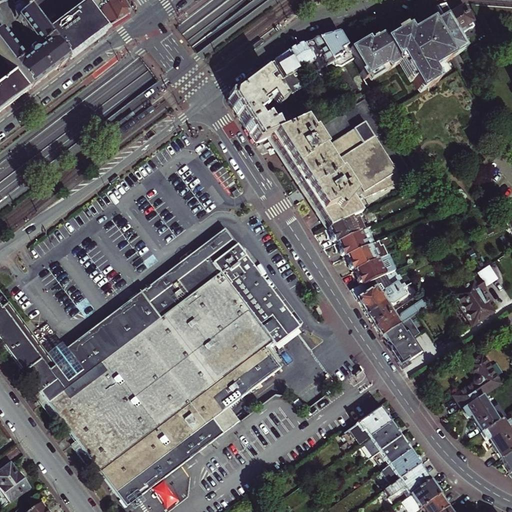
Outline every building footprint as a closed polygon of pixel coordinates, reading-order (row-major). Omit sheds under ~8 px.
[(0,0),(0,4),(4,2),(8,1),(10,0),(15,7),(13,9),(13,13),(15,18),(40,51),(34,56),(31,55),(28,51),(26,53),(28,57),(28,60),(23,64),(0,33),(0,56),(5,63),(13,73),(27,91),(45,77),(66,62),(44,34),(22,4),(18,0),(0,0)] [(129,11),(123,0),(96,0),(102,10),(106,8),(108,13),(108,14),(105,15),(110,25),(129,13),(129,11)] [(44,34),(66,62),(81,50),(105,32),(84,4),(44,34)] [(452,14),(446,4),(438,7),(445,18),(459,43),(465,39),(462,34),(473,27),(471,23),(462,8),(452,14)] [(399,60),(401,63),(420,94),(439,82),(432,71),(465,51),(459,43),(445,18),(431,26),(429,23),(410,34),(407,29),(385,42),(383,43),(395,62),(399,60)] [(342,66),(353,60),(348,51),(339,35),(310,43),(320,58),(326,68),(335,62),(337,66),(342,66)] [(383,43),(385,42),(381,36),(369,43),(367,40),(348,51),(353,60),(360,73),(358,74),(362,80),(383,67),(386,72),(401,63),(399,60),(395,62),(383,43)] [(287,53),(298,71),(320,58),(310,43),(294,48),(287,53)] [(287,53),(273,63),(284,80),(298,71),(287,53)] [(262,71),(273,87),(284,80),(273,63),(262,71)] [(228,102),(255,144),(271,138),(278,135),(274,124),(271,125),(267,119),(266,120),(263,116),(258,119),(255,115),(271,104),(286,127),(289,130),(298,126),(273,87),(262,71),(230,94),(229,99),(228,102)] [(13,73),(0,83),(0,111),(9,104),(27,91),(13,73)] [(369,93),(362,80),(358,74),(351,78),(362,96),(369,93)] [(271,138),(329,228),(362,213),(360,211),(414,178),(365,99),(307,136),(304,130),(306,129),(303,124),(298,126),(289,130),(280,134),(278,135),(271,138)] [(336,244),(337,243),(365,230),(360,220),(362,219),(361,218),(363,217),(362,213),(329,228),(336,244)] [(344,258),(345,257),(373,244),(369,234),(371,232),(369,228),(365,230),(337,243),(344,258)] [(223,232),(79,340),(80,342),(100,368),(241,256),(223,232)] [(352,272),(354,271),(384,257),(386,256),(383,249),(392,245),(389,237),(373,244),(345,257),(352,272)] [(48,373),(0,309),(0,342),(115,494),(211,421),(221,435),(238,422),(228,408),(277,371),(263,352),(272,345),(273,347),(297,329),(241,256),(100,368),(80,342),(73,348),(72,354),(70,356),(48,373)] [(384,257),(354,271),(361,286),(371,282),(391,273),(384,257)] [(498,279),(490,266),(486,268),(477,274),(480,278),(486,287),(498,279)] [(472,325),(493,312),(486,300),(485,301),(479,293),(487,288),(486,287),(480,278),(453,296),(472,325)] [(351,291),(364,312),(402,287),(397,281),(384,290),(383,293),(380,295),(371,282),(361,286),(351,291)] [(364,312),(372,325),(391,312),(386,304),(389,302),(393,304),(407,295),(402,287),(364,312)] [(396,320),(391,312),(372,325),(381,338),(410,319),(428,307),(423,299),(400,314),(399,317),(396,320)] [(0,309),(48,373),(70,356),(61,344),(45,356),(6,304),(0,309)] [(410,319),(381,338),(402,369),(403,369),(401,365),(408,361),(409,362),(422,354),(415,344),(413,343),(411,341),(420,335),(410,319)] [(481,397),(501,384),(482,355),(465,366),(473,378),(472,381),(471,384),(452,397),(461,410),(481,397)] [(498,422),(481,397),(461,410),(467,418),(469,417),(480,434),(498,422)] [(358,447),(367,441),(388,426),(378,412),(342,437),(347,444),(353,441),(358,447)] [(511,413),(498,422),(480,434),(486,442),(488,440),(501,460),(511,453),(511,413)] [(377,455),(398,440),(388,426),(367,441),(377,455)] [(377,455),(387,469),(407,454),(398,440),(377,455)] [(511,453),(501,460),(510,472),(511,470),(511,453)] [(407,454),(387,469),(374,478),(384,492),(417,468),(407,454)] [(29,489),(17,473),(16,474),(10,465),(0,472),(0,491),(10,504),(29,489)] [(428,483),(417,468),(384,492),(382,493),(393,508),(409,497),(428,483)] [(421,509),(438,497),(428,483),(409,497),(419,511),(421,509)] [(441,511),(447,509),(438,497),(421,509),(423,511),(441,511)]
